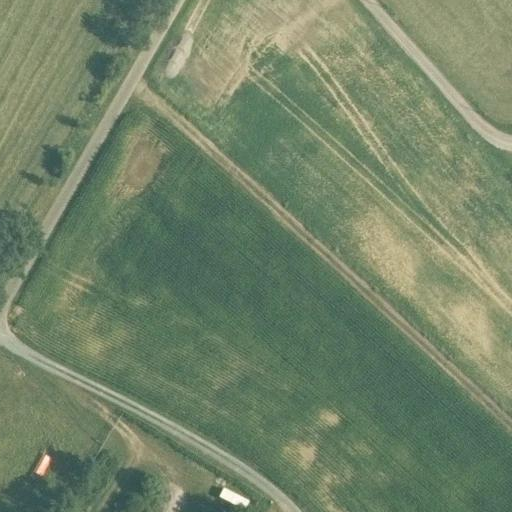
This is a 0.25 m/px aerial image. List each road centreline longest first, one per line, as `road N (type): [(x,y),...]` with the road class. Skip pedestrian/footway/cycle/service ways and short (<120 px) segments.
road 1 (track): [(511,432),(128,76)]
road 2 (residential): [(173,0),(0,303)]
